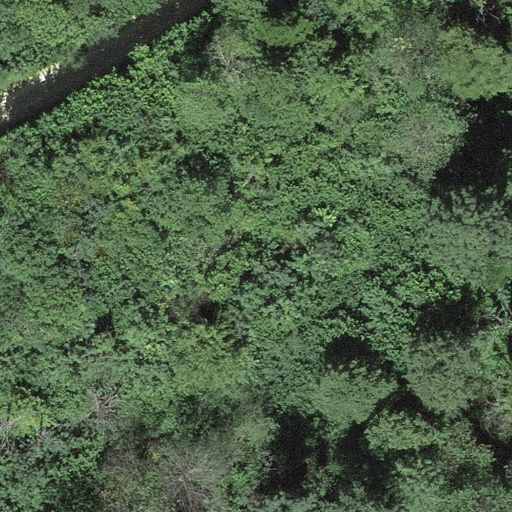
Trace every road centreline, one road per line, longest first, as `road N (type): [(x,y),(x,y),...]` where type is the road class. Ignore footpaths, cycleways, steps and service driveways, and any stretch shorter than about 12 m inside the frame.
road 1 (track): [(511,31),(495,135),(441,216),(205,384)]
road 2 (track): [(187,0),(66,79),(0,107)]
